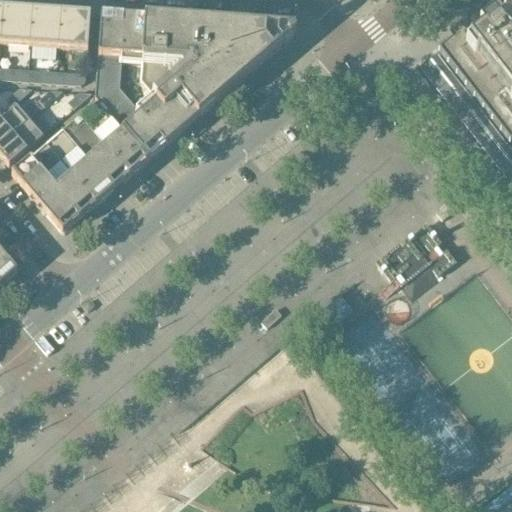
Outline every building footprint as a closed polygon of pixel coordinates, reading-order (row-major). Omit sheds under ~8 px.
[(511,0),(499,0),(493,5),(496,9),(486,16),(511,50),(511,0)] [(29,14),(0,11),(0,47),(27,50),(29,14)] [(511,50),(486,16),(483,12),(460,31),(460,30),(437,47),(448,61),(447,62),(478,98),(473,102),(490,123),(491,122),(510,147),(511,145),(511,144),(511,50)] [(59,16),(29,14),(27,50),(57,52),(59,16)] [(89,18),(59,16),(57,52),(87,54),(89,18)] [(100,19),(100,20),(94,101),(97,105),(147,164),(295,38),(293,36),(293,34),(100,19)] [(84,87),(85,78),(0,71),(0,84),(80,90),(84,87)] [(454,76),(438,88),(483,145),(496,134),(465,95),(468,93),(454,76)] [(13,109),(31,94),(18,93),(7,102),(13,109)] [(62,96),(49,95),(37,104),(44,112),(62,96)] [(67,107),(73,114),(91,98),(78,97),(67,107)] [(147,164),(97,105),(96,105),(79,119),(130,179),(147,164)] [(14,108),(0,120),(0,148),(28,124),(14,108)] [(130,179),(79,119),(62,134),(113,193),(130,179)] [(28,124),(0,148),(0,160),(8,170),(42,140),(28,124)] [(113,193),(62,134),(45,149),(96,208),(113,193)] [(96,208),(45,149),(28,163),(53,193),(79,223),(88,215),(96,208)] [(53,193),(28,163),(11,178),(36,208),(53,193)] [(79,223),(53,193),(36,208),(61,237),(79,223)] [(453,215),(446,208),(435,217),(441,225),(453,215)] [(441,257),(426,269),(434,279),(449,267),(441,257)] [(0,289),(12,276),(0,258),(0,289)] [(93,311),(88,305),(82,310),(87,315),(93,311)] [(275,306),(198,372),(211,387),(226,374),(230,378),(261,352),(256,345),(286,319),(275,306)] [(85,358),(100,349),(95,340),(80,349),(85,358)] [(100,409),(112,425),(143,400),(131,385),(100,409)] [(51,504),(55,511),(59,511),(91,493),(84,483),(70,491),(70,492),(51,504)]
